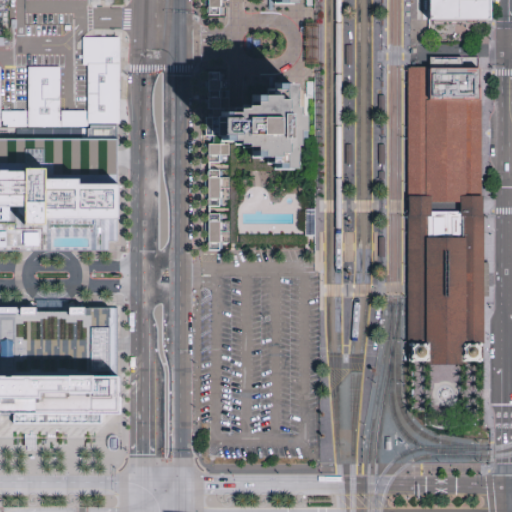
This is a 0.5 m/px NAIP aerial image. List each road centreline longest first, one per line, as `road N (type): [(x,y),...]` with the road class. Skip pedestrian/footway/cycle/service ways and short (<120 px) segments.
road 1 (secondary): [(490,489),(279,487)]
road 2 (secondary): [(501,142),(504,314)]
road 3 (residential): [(142,273),(0,274)]
road 4 (secondary): [(140,487),(0,486)]
road 5 (primary): [(142,263),(141,384)]
